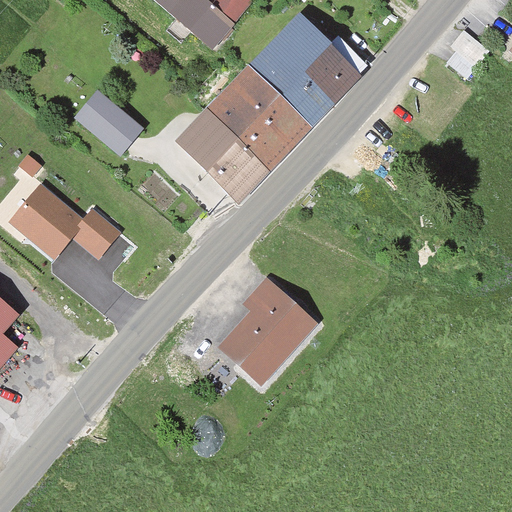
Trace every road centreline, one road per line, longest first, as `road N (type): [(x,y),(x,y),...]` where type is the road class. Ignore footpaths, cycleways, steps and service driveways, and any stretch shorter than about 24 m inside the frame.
road 1 (secondary): [(0,510),(454,0)]
road 2 (unknown): [(0,276),(114,381)]
road 3 (unknown): [(254,224),(143,150)]
